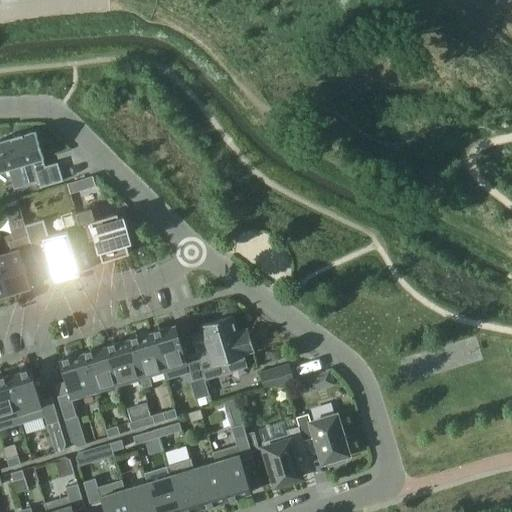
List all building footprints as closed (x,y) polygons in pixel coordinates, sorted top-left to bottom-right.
[(11,138),(0,141),(0,170),(8,168),(14,188),(38,181),(40,188),(63,181),(57,162),(45,166),(42,158),(44,158),(35,131),(22,135),(22,134),(10,137),(11,138)] [(97,206),(75,213),(84,242),(95,238),(102,261),(129,253),(125,241),(130,240),(123,217),(119,218),(117,213),(100,218),(97,206)] [(32,249),(20,253),(23,263),(35,259),(36,263),(48,260),(54,281),(80,273),(67,230),(48,236),(43,220),(24,225),(28,236),(32,249)] [(11,251),(0,254),(0,271),(7,294),(31,287),(23,263),(20,253),(32,249),(28,236),(9,242),(11,251)] [(204,337),(193,340),(197,354),(204,377),(204,379),(227,372),(224,362),(244,356),(244,355),(243,355),(243,354),(253,351),(254,351),(247,328),(246,329),(237,332),(232,317),(232,316),(200,326),(200,327),(201,327),(204,337)] [(175,325),(152,332),(166,379),(189,372),(192,381),(204,377),(197,354),(185,357),(175,325)] [(152,332),(129,339),(140,377),(143,387),(152,385),(149,375),(162,371),(165,380),(166,379),(152,332)] [(129,339),(106,346),(117,384),(140,377),(129,339)] [(106,346),(83,353),(94,391),(117,384),(106,346)] [(69,392),(57,396),(64,419),(65,419),(76,416),(71,398),(94,391),(83,353),(59,360),(69,392)] [(288,363),(260,371),(266,389),(293,381),(288,363)] [(30,369),(6,376),(18,413),(21,423),(44,416),(47,425),(59,421),(51,397),(40,401),(30,369)] [(318,384),(313,373),(296,380),(301,391),(318,384)] [(6,376),(0,377),(0,429),(21,423),(18,413),(6,376)] [(200,409),(189,413),(191,421),(202,417),(200,409)] [(163,412),(152,415),(154,424),(166,420),(163,412)] [(308,413),(296,417),(299,426),(303,441),(315,437),(322,462),(327,461),(328,465),(345,460),(344,456),(349,454),(336,413),(310,421),(308,413)] [(76,416),(65,419),(71,442),(72,442),(77,445),(85,443),(76,416)] [(140,419),(129,422),(131,430),(143,427),(140,419)] [(179,422),(156,429),(156,431),(158,437),(170,434),(181,430),(179,422)] [(214,452),(212,452),(215,461),(227,499),(228,499),(251,492),(241,460),(253,456),(243,423),(231,427),(236,445),(214,452)] [(117,425),(106,429),(108,437),(120,434),(117,425)] [(288,434),(262,442),(275,485),(301,477),(294,453),(306,450),(303,441),(299,426),(287,430),(288,434)] [(144,432),(133,436),(133,438),(135,444),(147,440),(145,434),(144,432)] [(121,439),(110,443),(110,444),(112,451),(124,447),(122,441),(121,439)] [(77,452),(74,458),(77,466),(91,462),(87,449),(77,452)] [(190,459),(167,466),(180,511),(184,511),(204,506),(205,506),(193,468),(191,459),(190,459)] [(215,461),(193,468),(205,506),(227,499),(215,461)] [(166,466),(144,473),(147,482),(155,511),(180,511),(167,466),(166,466)] [(22,469),(11,473),(11,475),(13,481),(25,477),(23,472),(22,469)] [(95,478),(83,482),(90,505),(102,502),(104,511),(130,511),(121,480),(98,487),(95,478)] [(122,479),(121,480),(130,511),(155,511),(147,482),(124,488),(122,479)] [(68,496),(45,503),(47,511),(73,511),(85,507),(77,483),(65,487),(68,496)] [(32,511),(31,507),(22,510),(22,511),(47,511),(45,503),(44,503),(47,511),(46,511),(32,511)]
